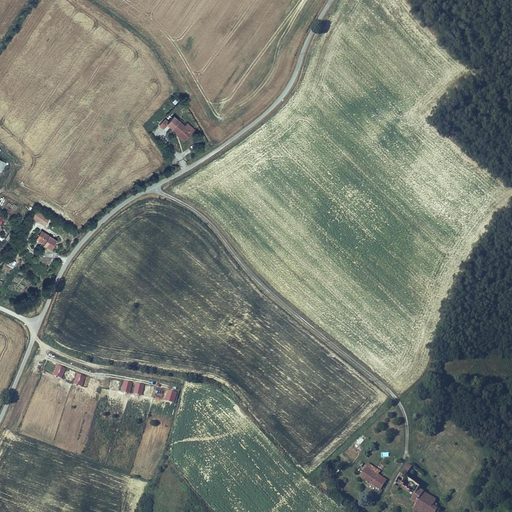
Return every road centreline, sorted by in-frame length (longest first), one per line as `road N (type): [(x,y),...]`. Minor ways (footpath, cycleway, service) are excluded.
road 1 (tertiary): [(38,324),(68,259),(105,217),(273,106),(331,0)]
road 2 (track): [(181,382),(87,363),(33,336)]
